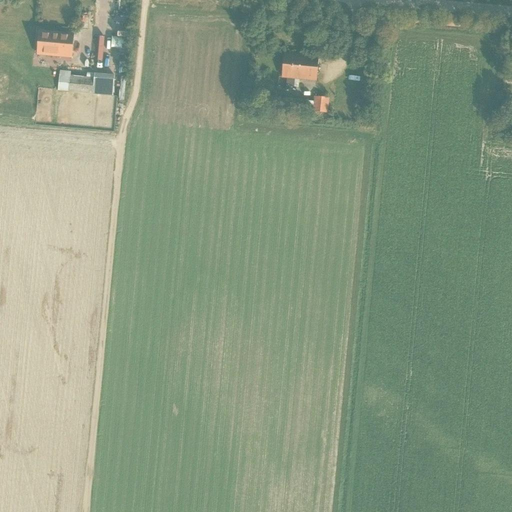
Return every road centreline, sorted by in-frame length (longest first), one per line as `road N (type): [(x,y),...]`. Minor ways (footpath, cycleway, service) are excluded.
road 1 (track): [(88,511),(125,118),(136,94),(145,0)]
road 2 (unclassified): [(511,13),(379,1)]
